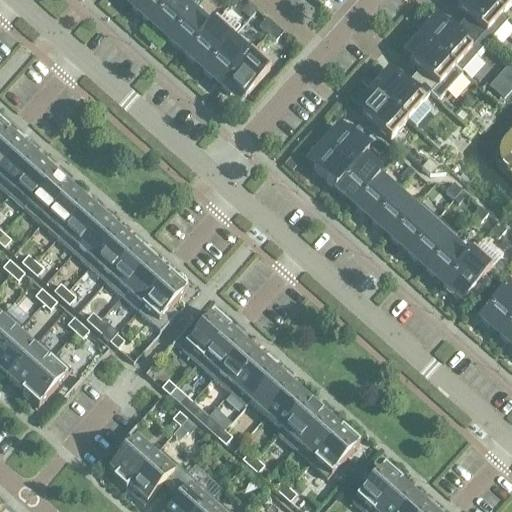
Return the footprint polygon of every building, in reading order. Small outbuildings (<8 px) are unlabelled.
[(154,19),(170,0),(138,0),(136,3),(135,2),(130,8),(140,17),(145,11),(153,18),(154,19)] [(172,35),(191,13),(176,0),(170,0),(154,19),(153,18),(148,24),(158,33),(163,27),(171,34),(172,35)] [(310,0),(324,12),(325,11),(315,1),(315,0),(310,0)] [(502,16),(483,0),(465,0),(458,8),(453,3),(451,5),(467,18),(460,27),(478,43),(484,48),(508,21),(502,16)] [(511,0),(483,0),(502,16),(511,4),(511,0)] [(189,51),(215,23),(214,22),(208,28),(191,13),(172,35),(171,34),(166,40),(176,49),(181,43),(189,50),(189,51)] [(267,36),(275,28),(266,21),(259,29),(267,36)] [(478,43),(460,27),(452,35),(437,21),(428,31),(434,36),(427,44),(421,39),(420,39),(460,75),(484,48),(478,43)] [(208,67),(233,39),(215,23),(189,51),(189,50),(184,56),(193,65),(199,59),(207,66),(208,67)] [(275,44),(283,35),(275,28),(267,36),(275,44)] [(225,83),(251,55),(249,54),(244,60),(228,46),(234,40),(233,39),(208,67),(207,66),(201,72),(211,81),(217,75),(225,82),(225,83)] [(460,75),(420,39),(412,49),(418,54),(411,62),(405,57),(403,58),(419,72),(412,80),(430,96),(436,102),(460,76),(460,75)] [(239,106),(269,71),(251,55),(225,83),(225,82),(219,88),(229,97),(235,91),(243,98),(237,104),(239,106)] [(504,101),(511,91),(511,71),(507,67),(489,87),(504,101)] [(422,104),(430,96),(412,80),(404,88),(389,74),(380,85),(386,90),(379,98),(373,92),(372,93),(406,124),(407,122),(415,130),(430,113),(422,106),(423,105),(422,104)] [(406,124),(372,93),(364,102),(370,108),(363,116),(357,110),(355,112),(389,143),(406,124)] [(0,143),(7,135),(8,136),(9,135),(0,126),(0,143)] [(340,129),(323,148),(351,173),(359,163),(368,154),(340,129)] [(0,175),(24,150),(8,136),(7,135),(0,143),(0,175)] [(351,173),(323,148),(306,167),(334,192),(335,191),(351,173)] [(0,192),(8,200),(40,164),(24,150),(0,175),(0,192)] [(428,162),(421,170),(429,178),(437,169),(428,162)] [(344,200),(350,194),(357,201),(358,202),(378,180),(359,163),(351,173),(335,191),(344,200)] [(24,214),(56,178),(40,164),(8,200),(24,214)] [(40,228),(72,193),(63,184),(65,182),(58,177),(56,179),(56,178),(24,214),(40,228)] [(376,218),(396,196),(378,180),(358,202),(357,201),(352,207),(362,216),(367,210),(375,217),(376,218)] [(461,194),(453,187),(445,195),(454,202),(461,194)] [(56,243),(88,207),(72,193),(40,228),(56,243)] [(394,233),(419,205),(418,204),(412,210),(396,196),(376,218),(375,217),(370,223),(380,232),(385,226),(393,233),(394,233)] [(412,249),(437,221),(419,205),(394,233),(393,233),(388,239),(398,248),(403,242),(411,249),(412,249)] [(72,257),(104,221),(95,213),(97,211),(91,206),(89,208),(88,207),(56,243),(72,257)] [(480,226),(488,217),(479,210),(472,218),(480,226)] [(88,271),(120,236),(104,221),(72,257),(88,271)] [(430,265),(455,237),(437,221),(412,249),(411,249),(406,255),(416,264),(421,258),(429,265),(430,265)] [(498,242),(506,233),(497,226),(490,234),(498,242)] [(105,286),(136,250),(137,248),(131,242),(129,244),(120,236),(88,271),(105,286)] [(11,244),(3,237),(0,240),(0,247),(4,251),(11,244)] [(447,281),(473,253),(472,252),(466,258),(450,244),(456,238),(455,237),(430,265),(429,265),(424,271),(434,280),(439,274),(447,281)] [(121,300),(152,265),(136,250),(105,286),(121,300)] [(492,270),(473,253),(447,281),(442,287),(452,296),(457,290),(465,297),(460,303),(461,304),(492,270)] [(21,267),(29,274),(35,266),(28,259),(21,267)] [(2,271),(10,279),(17,271),(9,264),(2,271)] [(121,300),(137,315),(169,278),(169,277),(168,278),(162,273),(152,265),(121,300)] [(43,273),(35,266),(29,274),(36,280),(43,273)] [(24,278),(17,271),(10,279),(17,285),(24,278)] [(137,315),(161,336),(178,317),(171,310),(186,293),(169,278),(137,315)] [(503,331),(511,321),(511,288),(509,286),(479,320),(489,329),(494,323),(502,330),(503,331)] [(53,295),(61,302),(68,295),(60,288),(53,295)] [(34,300),(42,307),(49,300),(41,293),(34,300)] [(75,302),(68,295),(61,302),(68,309),(75,302)] [(56,306),(49,300),(42,307),(50,314),(56,306)] [(0,354),(21,330),(5,316),(0,322),(0,354)] [(228,332),(229,333),(230,332),(212,316),(180,353),(197,368),(228,332)] [(93,331),(100,324),(92,317),(86,324),(93,331)] [(67,329),(74,336),(81,328),(73,321),(67,329)] [(511,321),(503,331),(502,330),(497,336),(507,345),(511,339),(511,321)] [(107,330),(100,324),(93,331),(100,338),(107,330)] [(89,335),(81,328),(74,336),(82,343),(89,335)] [(0,375),(6,380),(37,345),(37,344),(32,350),(17,336),(22,331),(21,330),(0,354),(0,375)] [(213,382),(244,346),(229,333),(228,332),(197,368),(213,382)] [(124,345),(116,338),(109,345),(117,353),(124,345)] [(21,396),(54,359),(37,345),(6,380),(21,394),(20,395),(21,396)] [(229,396),(260,361),(251,353),(253,351),(247,345),(245,347),(244,346),(213,382),(229,396)] [(54,359),(21,396),(38,411),(70,374),(54,359)] [(250,405),(276,375),(260,361),(229,396),(238,405),(243,400),(250,405)] [(266,420),(292,390),(284,382),(285,379),(279,374),(277,376),(276,375),(250,405),(266,420)] [(175,391),(167,384),(161,392),(169,399),(175,391)] [(282,434),(309,404),(292,390),(266,420),(282,434)] [(177,406),(185,413),(192,405),(184,399),(177,406)] [(293,454),(325,418),(324,418),(326,416),(320,410),(318,412),(309,404),(282,434),(277,440),(293,454)] [(199,412),(192,405),(185,413),(193,420),(199,412)] [(208,417),(223,432),(231,424),(215,409),(208,417)] [(187,423),(179,415),(172,423),(180,430),(187,423)] [(341,433),(340,432),(325,418),(293,454),(309,468),(341,433)] [(210,435),(217,442),(224,434),(216,427),(210,435)] [(359,447),(341,431),(340,432),(341,433),(309,468),(326,483),(359,447)] [(231,441),(224,434),(217,442),(225,449),(231,441)] [(127,489),(159,453),(154,458),(136,442),(109,472),(115,478),(112,482),(125,493),(128,490),(127,489)] [(170,495),(186,477),(159,453),(127,489),(128,490),(137,497),(134,501),(144,509),(147,505),(162,488),(170,495)] [(242,464),(249,470),(256,463),(248,456),(242,464)] [(264,470),(256,463),(249,470),(257,477),(264,470)] [(358,511),(375,511),(400,484),(383,469),(351,505),(358,511)] [(202,511),(213,501),(186,477),(170,495),(178,503),(169,511),(202,511)] [(404,511),(416,499),(400,486),(401,485),(400,484),(375,511),(404,511)] [(282,499),(288,492),(281,485),(274,492),(282,499)] [(296,499),(288,492),(282,499),(289,506),(296,499)] [(429,511),(423,506),(424,504),(418,498),(416,500),(416,499),(404,511),(429,511)] [(224,511),(213,501),(202,511),(224,511)]
